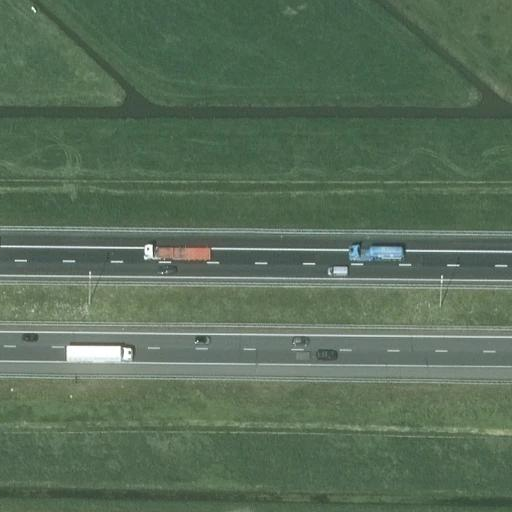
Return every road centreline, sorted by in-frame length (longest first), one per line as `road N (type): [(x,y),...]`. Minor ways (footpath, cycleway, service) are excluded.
road 1 (motorway): [(0,347),(511,353)]
road 2 (motorway): [(511,266),(0,261)]
